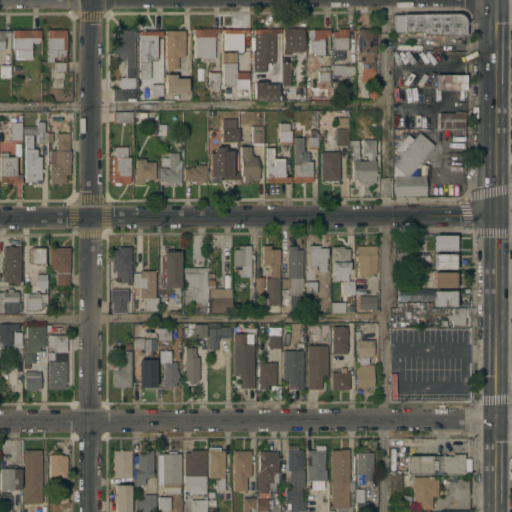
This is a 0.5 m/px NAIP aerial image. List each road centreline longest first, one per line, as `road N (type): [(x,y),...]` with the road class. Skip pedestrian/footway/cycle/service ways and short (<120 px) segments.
road 1 (residential): [(0,425),(511,419)]
road 2 (primary): [(496,511),(499,0)]
road 3 (residential): [(92,511),(90,0)]
road 4 (tertiary): [(0,214),(498,214)]
